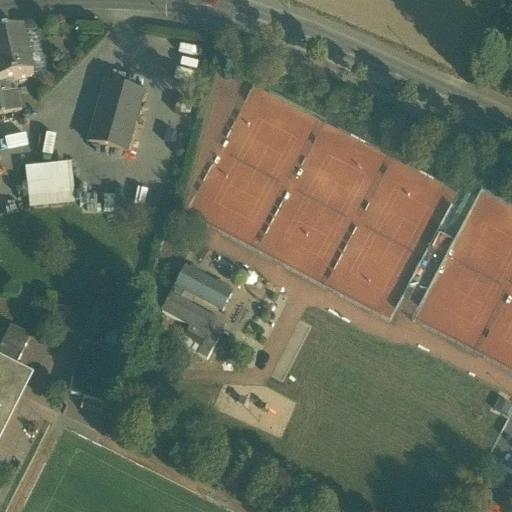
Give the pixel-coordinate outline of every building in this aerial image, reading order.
[(23,34),(0,39),(0,87),(8,85),(34,79),(23,34)] [(8,85),(0,87),(0,96),(0,98),(11,96),(8,85)] [(142,96),(108,86),(90,148),(125,157),(142,96)] [(11,96),(0,98),(5,118),(22,114),(17,94),(11,96)] [(65,170),(27,174),(30,200),(67,196),(65,170)] [(201,279),(191,273),(190,276),(185,273),(177,289),(185,294),(223,314),(231,299),(227,296),(228,294),(218,288),(216,290),(200,281),(201,279)] [(185,294),(177,289),(171,299),(176,302),(180,304),(185,294)] [(176,302),(171,299),(168,306),(173,309),(176,302)] [(173,309),(168,306),(162,316),(208,342),(214,331),(173,309)] [(92,316),(74,312),(68,335),(85,340),(92,316)] [(30,339),(11,329),(2,346),(22,356),(30,339)] [(210,338),(198,359),(207,364),(219,343),(210,338)] [(203,351),(184,341),(180,349),(198,359),(203,351)] [(22,356),(2,346),(0,350),(0,358),(17,366),(22,356)] [(120,359),(83,348),(70,397),(106,407),(120,359)] [(0,367),(0,423),(15,392),(5,387),(12,373),(0,367)]
